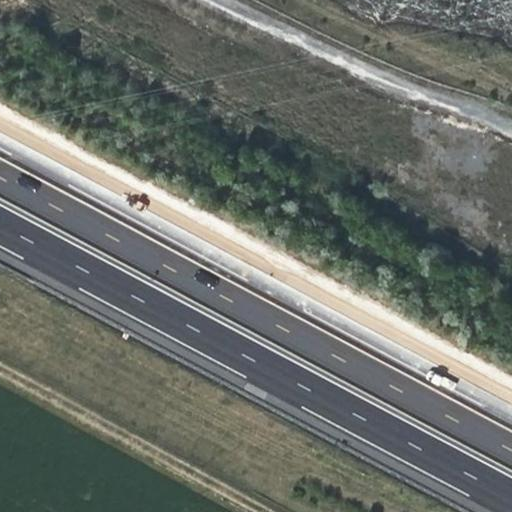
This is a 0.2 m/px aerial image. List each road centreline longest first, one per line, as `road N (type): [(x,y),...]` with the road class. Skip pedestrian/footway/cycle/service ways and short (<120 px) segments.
road 1 (motorway): [(511,442),(0,168)]
road 2 (motorway): [(0,223),(511,496)]
road 3 (track): [(0,366),(263,511)]
